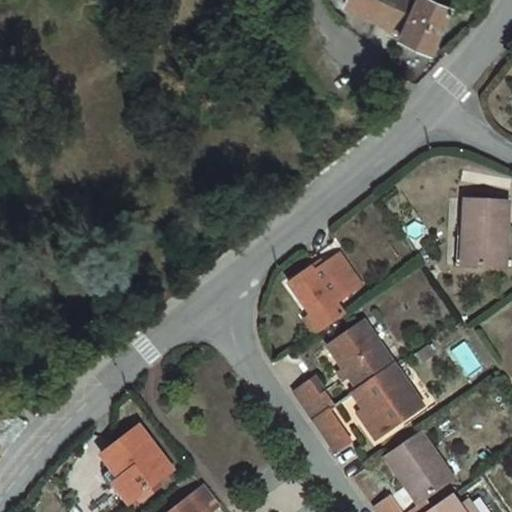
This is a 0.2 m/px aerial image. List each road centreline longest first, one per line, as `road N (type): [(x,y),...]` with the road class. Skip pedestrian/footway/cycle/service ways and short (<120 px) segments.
road 1 (residential): [(0,496),(105,376),(211,295)]
road 2 (residential): [(211,295),(426,114)]
road 3 (residential): [(211,295),(349,511)]
road 4 (residential): [(426,114),(511,13)]
